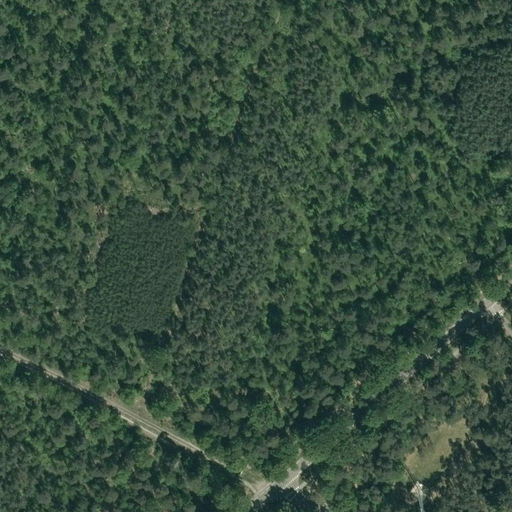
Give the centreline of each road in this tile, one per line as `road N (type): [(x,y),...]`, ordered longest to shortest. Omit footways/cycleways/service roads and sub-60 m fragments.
road 1 (track): [(277,484),(0,347)]
road 2 (tertiary): [(277,484),(486,303)]
